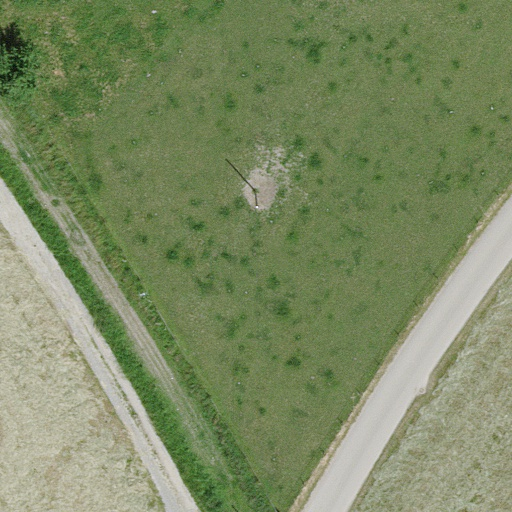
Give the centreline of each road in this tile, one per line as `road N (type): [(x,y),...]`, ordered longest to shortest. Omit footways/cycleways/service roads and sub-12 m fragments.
road 1 (residential): [(190,511),(79,307),(0,186)]
road 2 (tertiary): [(511,225),(364,442),(329,511)]
